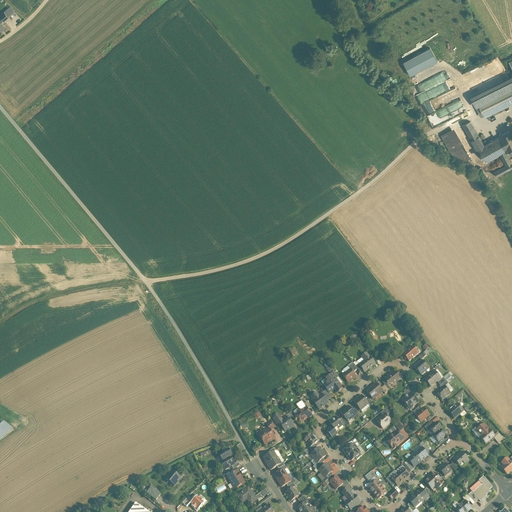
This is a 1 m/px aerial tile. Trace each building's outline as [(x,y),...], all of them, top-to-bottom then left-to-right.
[(9,16),(4,11),(0,15),(4,20),(9,16)] [(430,46),(402,60),(409,74),(437,61),(430,46)] [(421,83),(424,89),(446,79),(443,73),(421,83)] [(452,88),(448,79),(426,88),(426,89),(418,93),(422,101),(452,88)] [(511,85),(477,102),(484,117),(508,105),(511,103),(511,85)] [(498,137),(484,145),(470,121),(462,124),(476,149),(478,148),(485,162),(500,154),(506,165),(494,172),(497,176),(511,168),(511,165),(506,153),(498,137)] [(471,157),(451,129),(441,135),(454,158),(461,163),(471,157)] [(511,135),(510,130),(501,134),(501,135),(498,137),(506,153),(511,150),(511,135)] [(488,179),(480,167),(476,169),(484,182),(488,179)] [(403,355),(402,355),(405,357),(404,358),(405,360),(407,359),(409,362),(417,355),(414,352),(416,351),(412,346),(407,351),(403,355)] [(292,350),(286,353),(290,361),(296,358),(292,350)] [(365,355),(365,354),(363,356),(362,357),(365,361),(359,365),(359,366),(363,370),(364,373),(375,365),(370,358),(369,358),(366,354),(365,355)] [(428,368),(422,361),(414,368),(421,375),(425,372),(424,371),(428,368)] [(353,364),(348,368),(350,370),(353,373),(357,369),(356,367),(353,364)] [(338,377),(333,370),(333,371),(329,373),(332,377),(333,376),(336,380),(338,377)] [(350,370),(342,376),(348,383),(356,377),(353,373),(350,370)] [(437,370),(425,380),(431,387),(437,382),(437,383),(443,378),(437,370)] [(390,373),(390,375),(385,379),(387,382),(387,384),(391,384),(392,383),(395,384),(396,383),(396,381),(398,382),(398,376),(396,376),(396,373),(390,373)] [(332,377),(327,380),(326,379),(321,382),(327,390),(328,392),(329,392),(333,389),(336,393),(342,389),(340,386),(340,385),(338,381),(337,382),(336,380),(333,376),(332,377)] [(443,378),(437,383),(440,386),(446,381),(443,378)] [(440,386),(439,387),(441,390),(445,387),(448,384),(446,381),(440,386)] [(376,384),(366,392),(373,400),(383,392),(381,389),(376,384)] [(386,387),(385,386),(381,389),(383,392),(385,394),(389,391),(386,387)] [(445,387),(441,390),(436,394),(442,400),(450,393),(445,387)] [(328,392),(327,390),(324,392),(330,399),(333,397),(329,393),(329,392),(328,392)] [(330,399),(324,392),(321,394),(324,399),(325,399),(327,401),(330,399)] [(317,393),(311,398),(313,400),(312,401),(315,405),(314,407),(317,407),(319,411),(328,404),(324,399),(321,394),(319,396),(317,393)] [(406,398),(402,401),(406,405),(405,406),(406,407),(406,406),(410,411),(419,403),(417,400),(414,396),(413,397),(411,394),(406,398)] [(361,396),(353,402),(360,411),(368,405),(368,404),(366,401),(361,396)] [(310,407),(305,399),(302,402),(305,406),(306,405),(308,408),(310,407)] [(452,406),(451,405),(448,408),(451,411),(449,412),(455,418),(463,411),(457,405),(455,407),(453,406),(452,406)] [(352,411),(348,407),(340,413),(343,417),(348,422),(356,415),(352,411)] [(306,408),(300,412),(298,410),(297,410),(294,412),(294,413),(301,423),(312,416),(306,408)] [(387,408),(380,413),(382,416),(384,414),(386,416),(391,412),(387,408)] [(429,416),(423,409),(421,411),(417,414),(415,416),(421,423),(429,416)] [(382,416),(376,421),(383,429),(391,423),(386,416),(384,414),(382,416)] [(278,416),(273,419),(279,427),(281,426),(279,424),(280,423),(281,424),(283,422),(282,421),(278,416)] [(287,418),(282,421),(283,422),(281,424),(280,423),(279,424),(281,426),(285,432),(293,426),(291,424),(293,423),(289,417),(287,418)] [(339,421),(336,417),(333,420),(334,420),(329,424),(332,427),(328,430),(330,433),(329,434),(332,438),(337,434),(334,430),(337,428),(338,429),(342,425),(339,421)] [(0,439),(13,428),(0,420),(0,439)] [(399,422),(395,426),(400,432),(405,428),(399,422)] [(431,422),(424,428),(428,432),(430,430),(429,429),(433,425),(431,422)] [(272,423),(267,426),(269,429),(270,431),(275,427),(272,423)] [(433,425),(429,429),(430,430),(434,435),(440,430),(442,429),(437,423),(433,425)] [(489,431),(483,424),(479,428),(482,431),(479,434),(480,434),(482,436),(480,438),(485,444),(491,440),(492,441),(494,439),(496,437),(495,437),(489,430),(489,431)] [(269,429),(259,434),(259,436),(264,444),(266,444),(274,439),(274,438),(273,436),(272,435),(271,433),(271,432),(270,431),(269,429)] [(440,430),(434,435),(433,436),(437,441),(438,442),(442,439),(444,438),(444,435),(440,430)] [(404,439),(397,431),(388,439),(390,440),(387,442),(393,449),(397,446),(396,445),(404,439)] [(317,442),(310,434),(303,440),(310,447),(310,448),(313,445),(317,442)] [(499,434),(495,437),(496,437),(494,439),(498,443),(503,439),(499,434)] [(313,445),(310,448),(310,447),(307,450),(306,450),(304,452),(306,455),(313,449),(315,447),(313,445)] [(347,449),(344,452),(345,454),(346,454),(348,456),(357,448),(355,446),(353,446),(352,445),(347,449)] [(430,450),(425,445),(421,448),(426,454),(430,450)] [(315,451),(310,455),(311,456),(314,460),(322,452),(319,448),(315,451)] [(357,448),(348,456),(350,458),(350,459),(351,461),(355,458),(360,454),(359,453),(359,451),(357,448)] [(421,448),(414,454),(421,462),(428,456),(426,454),(421,448)] [(313,449),(306,455),(309,457),(311,456),(310,455),(315,451),(313,449)] [(228,450),(219,455),(223,462),(230,458),(232,457),(228,450)] [(269,455),(264,459),(267,465),(277,458),(274,453),(274,452),(269,455)] [(322,452),(314,460),(311,462),(314,465),(315,465),(317,463),(318,464),(323,459),(326,456),(322,452)] [(461,452),(457,455),(458,456),(455,459),(454,460),(458,465),(462,462),(465,465),(468,461),(461,452)] [(421,462),(414,454),(408,460),(410,462),(414,468),(414,467),(421,462)] [(453,457),(449,460),(452,464),(455,467),(458,465),(454,460),(455,459),(453,457)] [(223,462),(218,465),(218,466),(221,464),(225,470),(231,467),(234,465),(230,458),(223,462)] [(277,458),(267,465),(271,470),(277,467),(281,464),(277,458)] [(323,459),(318,464),(317,463),(315,465),(318,468),(323,463),(325,462),(323,459)] [(511,460),(511,459),(510,460),(509,461),(506,459),(502,462),(505,465),(501,469),(507,475),(511,470),(511,460)] [(414,468),(410,462),(406,466),(411,472),(415,468),(414,467),(414,468)] [(320,470),(319,471),(325,478),(327,477),(331,473),(333,472),(326,464),(324,466),(320,470)] [(406,466),(404,464),(401,467),(403,469),(408,474),(411,472),(406,466)] [(451,471),(445,464),(439,470),(445,476),(451,471)] [(233,470),(229,473),(226,475),(228,478),(237,472),(239,471),(237,468),(233,470)] [(408,474),(403,469),(397,474),(403,482),(410,476),(408,474)] [(284,471),(283,470),(279,473),(274,476),(278,482),(287,476),(284,471)] [(376,476),(372,471),(365,477),(369,482),(376,476)] [(175,475),(171,472),(165,479),(175,486),(181,479),(175,475)] [(237,472),(228,478),(232,485),(229,487),(229,488),(230,490),(231,490),(234,488),(235,489),(244,483),(245,482),(243,478),(242,479),(237,472)] [(403,482),(397,474),(391,479),(395,484),(397,487),(403,482)] [(434,474),(425,482),(431,490),(436,485),(439,488),(444,484),(439,479),(434,474)] [(290,481),(287,476),(278,482),(282,488),(286,485),(291,482),(290,481)] [(329,479),(325,482),(327,485),(330,483),(329,483),(334,479),(332,476),(329,479)] [(395,484),(391,479),(389,476),(386,479),(392,487),(395,484)] [(343,484),(336,477),(334,479),(329,483),(330,483),(336,490),(343,484)] [(482,485),(472,493),(471,493),(468,495),(471,499),(475,503),(478,500),(480,502),(491,492),(489,490),(492,488),(483,477),(479,481),(482,485)] [(293,479),(290,481),(291,482),(286,485),(288,488),(293,484),(295,483),(293,479)] [(381,487),(376,481),(368,488),(373,494),(381,487)] [(161,495),(152,487),(147,493),(156,501),(161,495)] [(386,493),(381,487),(373,494),(378,500),(386,493)] [(255,498),(248,488),(237,497),(241,502),(246,498),(251,505),(257,500),(255,498)] [(288,492),(285,493),(291,501),(297,497),(295,494),(295,492),(295,491),(293,491),(292,489),(288,492)] [(432,495),(426,489),(423,491),(428,496),(427,496),(429,498),(432,495)] [(395,490),(388,496),(391,500),(398,494),(395,490)] [(422,490),(419,492),(417,493),(417,494),(415,496),(421,502),(427,496),(428,496),(423,491),(422,490)] [(355,498),(353,497),(349,493),(345,496),(349,501),(345,504),(347,505),(345,506),(345,508),(346,509),(348,509),(349,508),(350,510),(360,503),(356,497),(355,498)] [(190,499),(188,497),(182,503),(187,507),(191,503),(197,497),(195,494),(190,499)] [(260,494),(255,498),(257,500),(259,502),(264,498),(260,494)] [(197,497),(191,503),(193,505),(192,506),(195,509),(197,508),(199,510),(204,504),(202,502),(205,499),(201,496),(199,498),(197,497)] [(414,497),(413,497),(411,498),(412,499),(409,501),(410,503),(414,508),(415,508),(421,502),(415,496),(414,497)] [(307,502),(303,497),(298,500),(302,505),(305,502),(306,503),(307,502)] [(464,501),(455,509),(457,511),(468,511),(472,509),(464,501)] [(307,502),(306,503),(305,502),(302,505),(297,509),(299,511),(304,511),(311,507),(307,502)] [(414,508),(410,503),(407,506),(410,508),(413,511),(416,510),(415,508),(414,508)]
